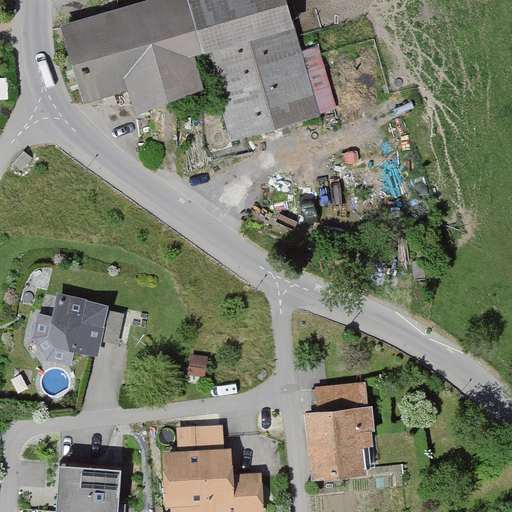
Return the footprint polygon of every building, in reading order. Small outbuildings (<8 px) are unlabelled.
[(292,0),(142,0),(54,24),(76,105),(132,89),(140,118),(208,100),(223,152),(326,124),(292,0)] [(112,306),(59,295),(56,317),(40,314),(32,340),(49,362),(72,367),(77,351),(101,357),(112,306)] [(208,356),(191,354),(189,373),(205,375),(208,356)] [(320,412),(307,414),(315,480),(366,474),(363,448),(377,446),(370,384),(317,390),(320,412)] [(200,452),(164,454),(167,511),(264,511),(263,474),(237,475),(235,449),(227,450),(226,436),(199,438),(200,452)] [(118,511),(122,466),(59,462),(56,511),(118,511)]
